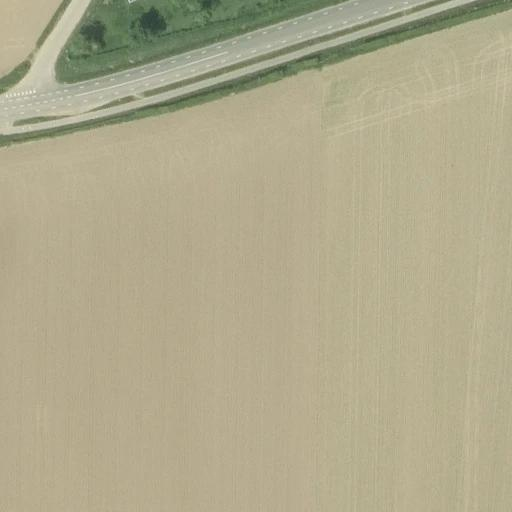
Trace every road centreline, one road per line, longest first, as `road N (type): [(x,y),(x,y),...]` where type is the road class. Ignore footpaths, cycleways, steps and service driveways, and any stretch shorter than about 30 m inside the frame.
road 1 (tertiary): [(13,110),(139,81),(397,0)]
road 2 (unclassified): [(13,110),(81,0)]
